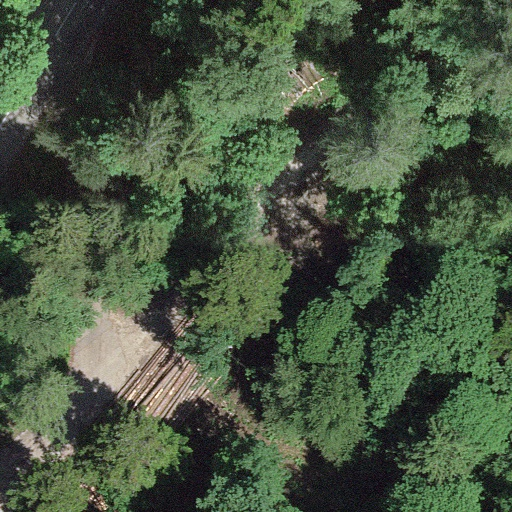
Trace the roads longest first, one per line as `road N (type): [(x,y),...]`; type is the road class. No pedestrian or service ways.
road 1 (track): [(69,417),(203,252),(333,126),(511,27)]
road 2 (tertiary): [(83,0),(0,139)]
